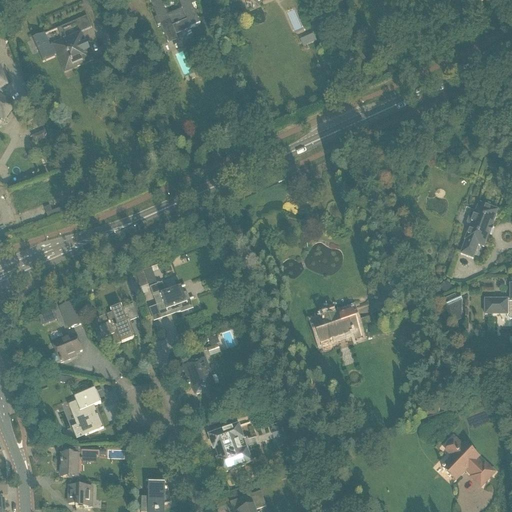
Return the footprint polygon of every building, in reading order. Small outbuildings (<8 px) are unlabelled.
[(149,0),(157,18),(154,20),(158,27),(160,26),(168,43),(177,39),(176,37),(177,37),(173,28),(188,22),(191,29),(200,25),(192,6),(197,4),(195,0),(178,0),(183,10),(168,17),(160,0),(149,0)] [(61,40),(51,44),(52,46),(50,46),(45,34),(33,40),(43,63),(55,57),(54,56),(57,54),(65,73),(93,61),(89,51),(90,51),(86,42),(85,43),(81,33),(92,28),(87,17),(57,29),(61,40)] [(0,120),(1,119),(3,120),(13,106),(0,96),(0,87),(6,85),(0,72),(0,120)] [(467,224),(471,225),(465,240),(466,241),(461,254),(473,259),(478,245),(484,248),(498,211),(479,203),(475,215),(471,213),(467,224)] [(151,268),(143,271),(149,285),(156,282),(153,273),(151,268)] [(134,278),(127,281),(129,287),(136,285),(134,278)] [(446,281),(439,287),(444,294),(452,288),(446,281)] [(157,285),(150,288),(161,319),(192,308),(186,293),(183,294),(181,287),(169,292),(168,289),(165,291),(162,283),(160,284),(159,283),(157,284),(157,285)] [(511,320),(511,284),(510,285),(510,300),(485,300),(485,315),(507,315),(507,317),(510,320),(511,320)] [(450,318),(461,313),(461,299),(455,302),(452,297),(443,301),(450,318)] [(71,303),(60,308),(69,330),(80,325),(71,303)] [(104,326),(98,328),(103,342),(107,340),(110,348),(122,344),(123,344),(134,340),(134,339),(132,336),(125,316),(128,315),(129,314),(129,313),(129,312),(135,310),(133,305),(122,310),(121,308),(122,307),(110,311),(111,312),(112,313),(100,318),(104,326)] [(332,346),(331,341),(354,333),(356,339),(361,337),(352,310),(314,323),(322,349),(332,346)] [(53,311),(39,317),(42,326),(57,321),(53,311)] [(419,328),(409,326),(406,339),(416,341),(419,328)] [(217,335),(208,338),(211,346),(219,343),(217,335)] [(52,342),(57,353),(53,355),(51,358),(53,362),(56,363),(60,362),(61,364),(70,360),(69,357),(82,352),(76,336),(63,341),(62,338),(52,342)] [(194,378),(187,381),(186,381),(186,382),(186,383),(187,383),(187,384),(188,384),(191,383),(196,395),(213,389),(212,386),(214,385),(205,359),(184,367),(188,378),(193,376),(194,378)] [(80,424),(84,436),(103,429),(94,406),(101,404),(95,389),(74,398),(76,402),(68,405),(76,425),(80,424)] [(272,432),(274,439),(276,439),(277,442),(285,440),(286,440),(280,424),(280,425),(272,427),(274,431),(272,432)] [(247,438),(244,439),(240,427),(209,437),(214,450),(216,449),(220,460),(217,461),(222,474),(253,463),(248,451),(252,450),(247,438)] [(446,466),(442,470),(455,482),(459,478),(461,476),(466,471),(472,477),(471,478),(481,487),(494,473),(484,464),(482,466),(476,460),(478,458),(465,445),(463,448),(456,441),(455,442),(453,441),(451,441),(449,442),(447,443),(446,445),(446,447),(446,449),(447,450),(446,451),(453,458),(446,466)] [(87,456),(97,457),(98,457),(99,450),(83,449),(83,456),(87,456)] [(79,456),(62,455),(61,478),(77,478),(79,456)] [(121,473),(121,484),(130,484),(131,474),(121,473)] [(164,511),(164,509),(163,509),(163,506),(172,503),(167,488),(165,488),(165,485),(149,485),(149,498),(142,498),(141,511),(164,511)] [(92,507),(93,488),(69,488),(69,505),(76,505),(76,508),(78,508),(78,507),(92,507)] [(255,511),(254,507),(265,503),(261,492),(245,498),(248,508),(237,511),(255,511)]
